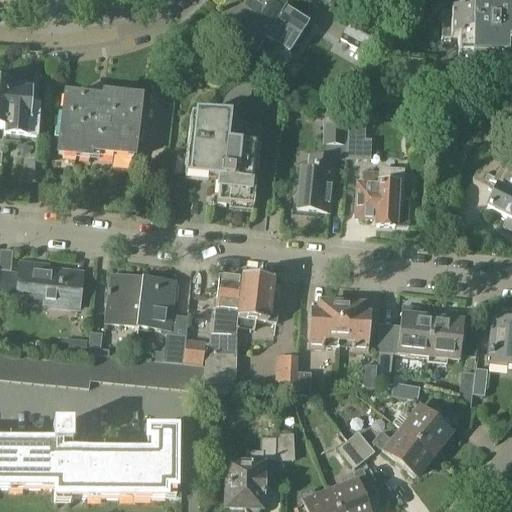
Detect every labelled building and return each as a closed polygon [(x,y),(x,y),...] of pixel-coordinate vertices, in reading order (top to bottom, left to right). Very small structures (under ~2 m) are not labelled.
[(289,53),(308,24),(270,0),(257,0),(252,8),(249,6),(238,22),(231,18),(218,38),(279,77),(293,55),(289,53)] [(511,0),(459,0),(460,12),(444,12),(443,39),(459,40),(458,70),(511,70),(511,0)] [(381,37),(353,20),(340,41),(370,58),(381,37)] [(0,130),(4,131),(8,88),(8,87),(0,85),(0,130)] [(8,88),(4,131),(4,138),(6,139),(6,143),(19,144),(19,139),(42,141),(43,124),(38,124),(40,108),(30,107),(31,90),(27,86),(19,85),(15,89),(8,88)] [(133,161),(140,101),(96,96),(95,100),(65,97),(58,157),(89,161),(90,155),(133,161)] [(253,208),(262,125),(190,117),(184,177),(198,178),(197,181),(206,182),(206,179),(219,181),(217,205),(253,208)] [(345,118),(345,122),(344,162),(358,163),(359,142),(364,142),(365,118),(345,118)] [(344,162),(345,122),(323,122),(322,148),(324,148),(323,158),(314,157),(312,171),(301,170),(296,213),(328,216),(334,161),(344,162)] [(41,185),(42,162),(27,162),(26,185),(41,185)] [(511,174),(499,168),(494,179),(486,175),(485,179),(498,186),(486,209),(507,219),(502,228),(511,233),(511,174)] [(408,230),(410,202),(402,202),(403,172),(379,171),(379,175),(363,174),(362,187),(357,187),(355,221),(376,222),(376,228),(408,230)] [(20,266),(18,278),(2,276),(1,294),(44,299),(43,307),(67,309),(68,301),(80,302),(82,277),(38,272),(39,268),(20,266)] [(137,329),(142,281),(111,277),(105,325),(137,329)] [(242,281),(236,332),(254,334),(255,323),(276,325),(277,314),(268,313),(272,282),(242,278),(242,281)] [(225,316),(223,337),(236,337),(236,332),(242,281),(219,279),(217,300),(214,301),(213,308),(215,310),(215,314),(225,316)] [(174,285),(142,281),(137,329),(169,332),(173,301),(176,302),(177,288),(174,288),(174,285)] [(324,351),(337,352),(339,304),(325,303),(324,307),(312,306),(310,354),(324,354),(324,351)] [(356,305),(339,304),(337,352),(351,352),(350,357),(366,357),(368,309),(356,309),(356,305)] [(428,359),(432,319),(418,318),(418,310),(402,308),(397,356),(428,359)] [(432,319),(428,359),(458,362),(464,315),(447,313),(446,321),(432,319)] [(511,320),(493,318),(487,365),(507,367),(508,361),(511,361),(511,320)] [(103,359),(108,359),(109,353),(100,352),(101,336),(90,335),(88,357),(91,358),(103,359)] [(163,364),(171,365),(183,366),(185,343),(186,339),(166,337),(163,364)] [(205,348),(204,357),(235,358),(235,344),(236,337),(223,337),(209,337),(209,348),(205,348)] [(85,358),(86,343),(62,341),(60,355),(85,358)] [(183,366),(195,367),(204,368),(204,357),(205,348),(205,346),(185,343),(183,366)] [(389,382),(392,355),(379,353),(376,381),(389,382)] [(0,382),(9,383),(11,358),(0,357),(0,382)] [(235,358),(204,357),(204,368),(206,368),(204,387),(234,387),(235,358)] [(21,384),(23,359),(11,358),(9,383),(21,384)] [(91,358),(90,366),(89,383),(101,384),(103,359),(91,358)] [(32,385),(34,360),(23,359),(21,384),(32,385)] [(116,360),(108,359),(103,359),(101,384),(113,385),(116,360)] [(43,387),(45,361),(34,360),(32,385),(43,387)] [(127,361),(116,360),(113,385),(125,386),(127,361)] [(285,362),(278,362),(277,399),(295,400),(296,376),(296,360),(285,360),(285,362)] [(55,388),(57,362),(45,361),(43,387),(55,388)] [(136,387),(138,362),(127,361),(125,386),(136,387)] [(66,389),(68,364),(57,362),(55,388),(66,389)] [(148,388),(150,363),(138,362),(136,387),(148,388)] [(158,389),(161,364),(150,363),(148,388),(158,389)] [(77,390),(79,365),(68,364),(66,389),(77,390)] [(169,390),(171,365),(163,364),(161,364),(158,389),(169,390)] [(89,383),(90,366),(79,365),(77,390),(88,391),(89,383)] [(181,391),(183,366),(171,365),(169,390),(181,391)] [(193,393),(195,367),(183,366),(181,391),(193,393)] [(204,368),(195,367),(193,393),(203,394),(204,387),(206,368),(204,368)] [(375,392),(376,369),(362,368),(360,391),(375,392)] [(475,371),(474,376),(472,397),(484,399),(487,372),(475,371)] [(470,410),(472,397),(474,376),(461,374),(458,400),(470,410)] [(310,377),(296,376),(295,400),(309,400),(310,377)] [(419,391),(393,386),(391,400),(417,405),(419,391)] [(234,387),(204,387),(203,394),(203,407),(233,408),(234,387)] [(392,425),(402,433),(435,458),(444,446),(442,444),(449,435),(449,432),(443,428),(441,428),(412,406),(405,415),(399,417),(392,425)] [(70,458),(71,430),(52,429),(51,448),(0,447),(0,492),(53,493),(53,499),(68,499),(68,502),(165,503),(165,494),(174,494),(175,435),(145,435),(145,458),(70,458)] [(402,433),(392,445),(380,436),(373,445),(407,472),(407,474),(413,479),(415,478),(424,468),(426,469),(435,458),(402,433)] [(348,443),(363,462),(373,454),(358,435),(348,443)] [(292,437),(278,437),(278,441),(276,441),(276,462),(294,462),(292,437)] [(226,511),(244,511),(260,511),(261,511),(261,498),(263,498),(263,478),(261,478),(261,462),(276,462),(276,441),(261,441),(261,455),(245,455),(245,467),(226,467),(226,511)] [(353,470),(363,462),(348,443),(338,451),(353,470)] [(345,489),(329,495),(335,511),(368,511),(366,511),(361,497),(368,494),(369,491),(362,473),(341,481),(345,489)] [(335,511),(329,495),(315,501),(312,493),(301,497),(306,511),(335,511)]
